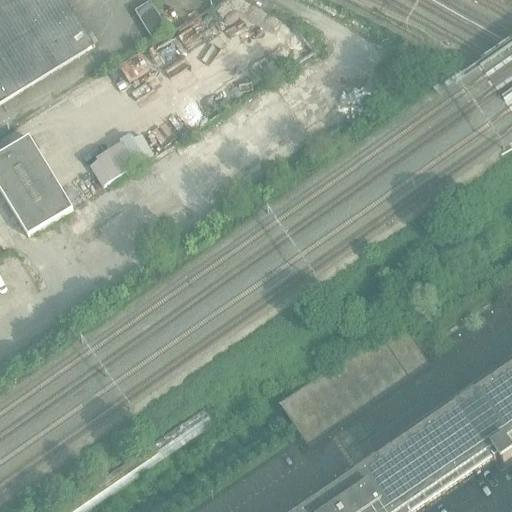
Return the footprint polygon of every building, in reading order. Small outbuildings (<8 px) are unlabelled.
[(0,0),(0,105),(92,50),(61,0),(0,0)] [(168,33),(150,3),(136,12),(154,42),(168,33)] [(34,235),(73,212),(52,176),(31,140),(0,157),(0,191),(28,239),(34,235)] [(309,450),(430,367),(417,348),(409,336),(402,327),(281,409),(289,420),(301,438),(309,450)] [(425,511),(493,466),(495,469),(496,468),(500,475),(511,467),(511,457),(510,454),(511,453),(511,377),(476,402),(474,399),(455,412),(456,414),(377,468),(376,468),(376,467),(374,469),(373,467),(370,469),(367,466),(356,473),(359,477),(355,479),(356,481),(355,482),(355,483),(354,483),(355,483),(342,492),(341,492),(338,493),(338,494),(326,503),(325,503),(322,505),(322,506),(312,511),(425,511)] [(91,511),(178,452),(214,428),(203,411),(167,436),(54,511),(91,511)]
